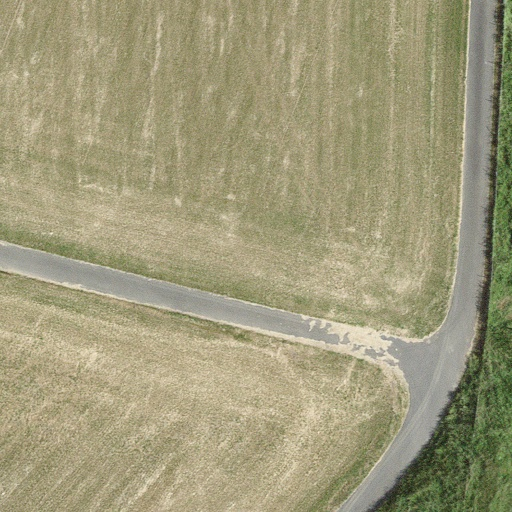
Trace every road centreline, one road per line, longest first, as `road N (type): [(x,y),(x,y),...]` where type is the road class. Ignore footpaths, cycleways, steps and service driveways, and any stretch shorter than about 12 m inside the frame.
road 1 (residential): [(354,511),(396,466),(434,399),(458,327),(475,232),(484,0)]
road 2 (track): [(445,366),(0,256)]
